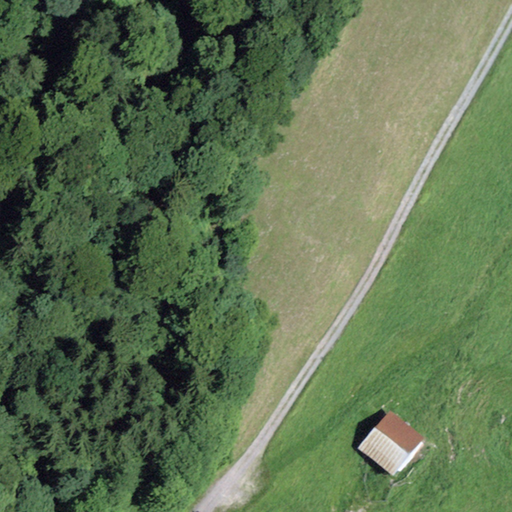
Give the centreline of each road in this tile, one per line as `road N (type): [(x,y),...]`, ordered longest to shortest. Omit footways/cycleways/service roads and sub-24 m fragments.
road 1 (track): [(511,8),(338,323),(250,449),(194,511)]
road 2 (track): [(250,449),(274,467),(458,335),(511,250)]
